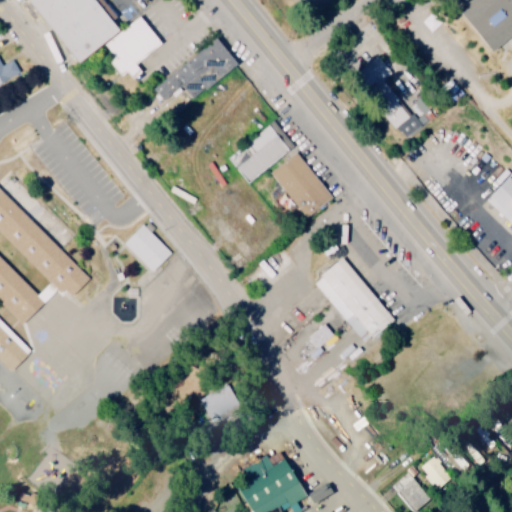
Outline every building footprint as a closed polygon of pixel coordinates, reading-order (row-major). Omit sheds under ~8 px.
[(18,0),(91,0),(116,30),(72,66),(18,0)] [(469,0),(457,11),(494,52),(511,36),(511,20),(494,0),(469,0)] [(240,64),(221,38),(154,86),(164,100),(183,86),(193,99),(240,64)] [(360,68),(370,86),(391,74),(381,56),(360,68)] [(0,84),(22,72),(14,59),(3,65),(0,58),(0,84)] [(404,138),(437,114),(422,95),(409,105),(414,111),(408,116),(402,109),(389,118),(404,138)] [(292,150),(271,124),(230,156),(251,183),(292,150)] [(309,217),(334,197),(299,153),(274,173),(309,217)] [(511,222),(511,176),(511,175),(488,199),(511,222)] [(0,230),(50,282),(38,295),(0,256),(0,360),(11,372),(28,356),(0,326),(0,302),(22,326),(62,286),(73,297),(91,280),(0,186),(0,230)] [(153,271),(172,252),(142,224),(124,244),(153,271)] [(323,275),(338,294),(330,301),(358,335),(368,327),(376,337),(396,320),(358,274),(344,258),(323,275)] [(319,347),(325,343),(328,347),(338,339),(326,324),(310,336),(319,347)] [(280,511),(279,510),(290,504),(293,511),(298,511),(302,510),(296,500),(308,494),(288,457),(273,464),(267,453),(242,467),(248,479),(236,486),(250,511),(280,511)] [(435,487),(449,476),(431,455),(417,466),(435,487)] [(389,483),(411,511),(428,498),(406,470),(389,483)]
